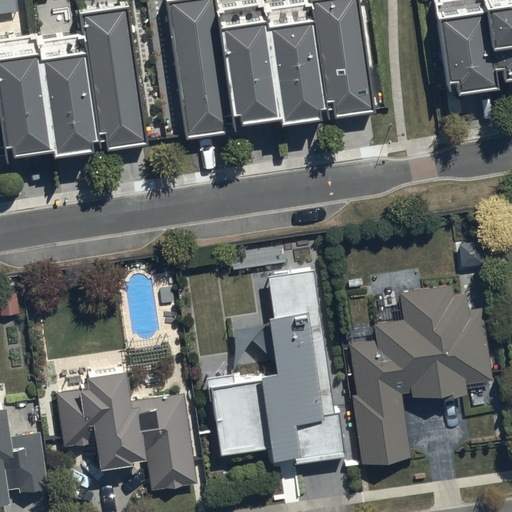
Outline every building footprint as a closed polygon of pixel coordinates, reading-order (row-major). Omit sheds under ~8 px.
[(0,157),(0,158),(0,155),(0,143),(53,136),(54,142),(95,136),(94,129),(106,127),(108,142),(148,137),(129,0),(117,0),(82,5),(85,29),(40,35),(40,28),(0,33),(0,157)] [(217,0),(167,0),(186,131),(228,125),(227,115),(237,113),(235,101),(241,101),(242,109),(281,104),(282,108),(320,103),(319,96),(332,94),(334,107),(373,102),(358,0),(269,0),(266,1),(265,0),(227,0),(218,1),(217,0)] [(511,0),(435,0),(445,71),(455,70),(456,84),(496,79),(494,60),(500,59),(502,70),(511,69),(511,0)] [(261,372),(210,379),(214,412),(217,411),(221,446),(270,439),(271,449),(291,446),(292,456),(344,449),(338,404),(333,404),(314,263),(268,269),(273,307),(268,308),(275,362),(260,365),(261,372)] [(356,389),(350,390),(360,458),(409,451),(400,387),(410,385),(411,390),(436,386),(436,390),(467,385),(466,378),(491,374),(481,302),(467,304),(465,287),(452,289),(450,279),(397,286),(400,311),(372,315),(375,335),(349,339),(356,389)] [(16,287),(0,288),(0,313),(19,312),(16,287)] [(126,361),(88,366),(89,376),(80,378),(81,384),(55,387),(62,442),(100,437),(103,458),(135,453),(134,450),(147,449),(151,483),(195,478),(188,426),(192,425),(190,414),(187,414),(184,388),(131,395),(126,361)] [(0,491),(12,491),(11,487),(49,482),(41,427),(12,431),(7,397),(0,398),(0,491)]
